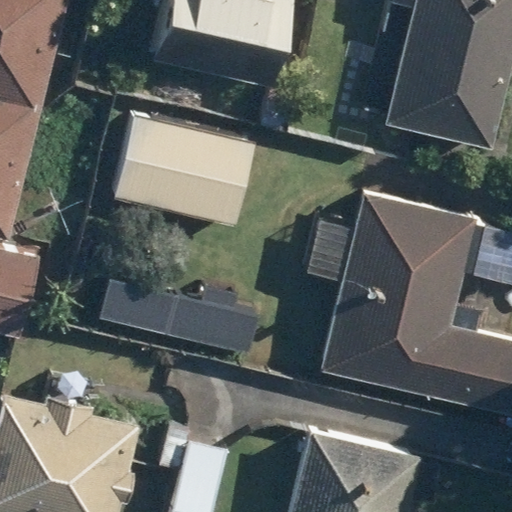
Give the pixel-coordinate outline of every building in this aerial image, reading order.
[(0,0),(0,221),(51,0),(0,0)] [(269,0),(140,0),(135,13),(254,40),(269,0)] [(479,141),(510,0),(397,0),(371,117),(479,141)] [(124,107),(103,195),(228,225),(249,138),(124,107)] [(453,212),(343,189),(307,367),(507,408),(511,383),(511,339),(431,322),(453,212)] [(0,332),(12,335),(33,250),(0,242),(0,332)] [(94,276),(84,317),(240,352),(249,311),(223,305),(228,284),(193,277),(189,298),(94,276)] [(104,511),(123,415),(0,391),(0,511),(104,511)] [(218,439),(161,425),(151,464),(168,468),(160,500),(201,510),(218,439)] [(391,511),(404,451),(291,426),(272,511),(391,511)]
